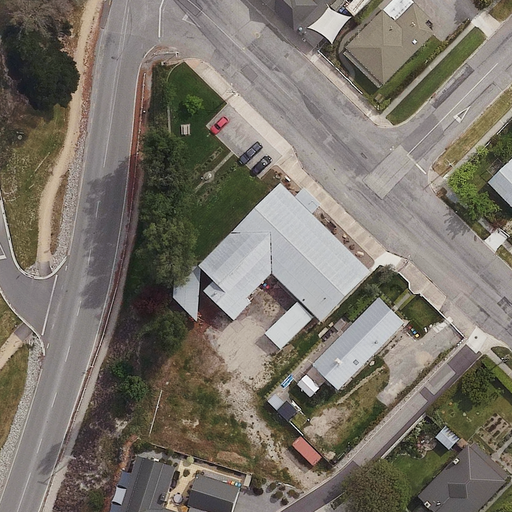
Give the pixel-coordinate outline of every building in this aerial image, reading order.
[(266,0),(300,33),(333,0),(266,0)] [(389,7),(347,50),(385,87),(439,32),(414,7),(402,20),(389,7)] [(511,162),(493,181),(511,199),(511,162)] [(371,272),(281,183),(197,268),(214,285),(206,293),(235,321),(253,303),(249,299),(274,274),(323,321),(371,272)] [(406,324),(379,298),(311,367),(338,394),(406,324)] [(313,317),(297,301),(265,334),(281,350),(313,317)] [(511,473),(478,440),(420,499),(433,511),(481,511),(511,481),(511,473)] [(178,467),(140,456),(123,511),(236,511),(243,489),(200,476),(190,511),(166,504),(178,467)]
